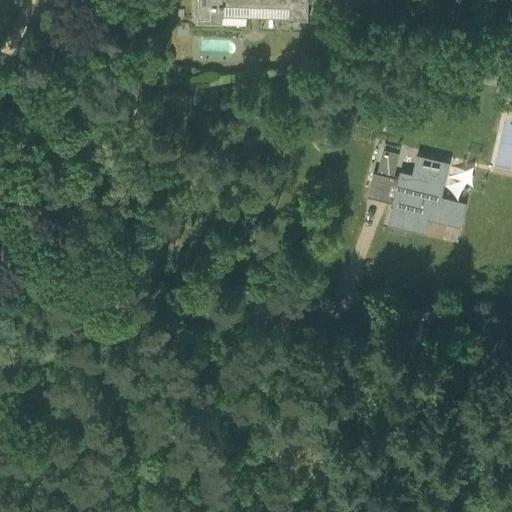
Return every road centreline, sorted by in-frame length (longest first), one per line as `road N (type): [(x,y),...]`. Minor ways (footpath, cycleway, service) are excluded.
road 1 (unclassified): [(0,412),(70,318),(108,306),(511,315)]
road 2 (track): [(70,318),(128,174),(134,113),(126,0)]
